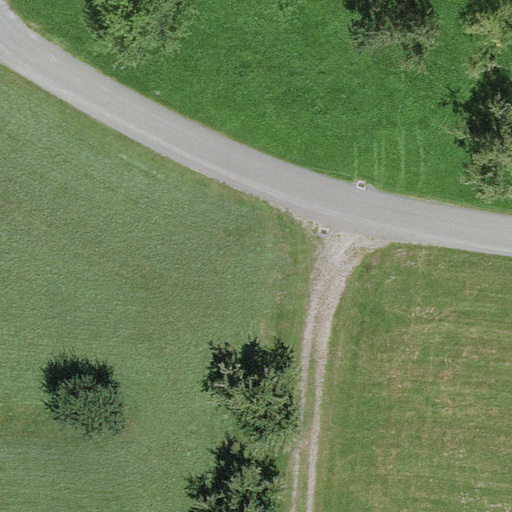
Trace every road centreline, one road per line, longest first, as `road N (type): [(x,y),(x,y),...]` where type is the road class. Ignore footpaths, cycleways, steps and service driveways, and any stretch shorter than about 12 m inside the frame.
road 1 (unclassified): [(511,236),(353,216),(165,130),(0,29)]
road 2 (track): [(353,216),(327,308),(306,511)]
